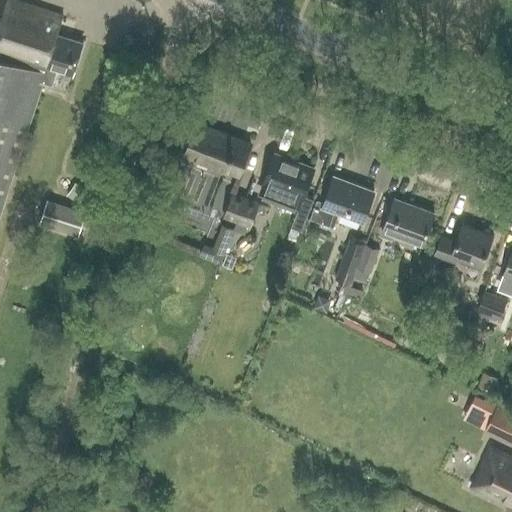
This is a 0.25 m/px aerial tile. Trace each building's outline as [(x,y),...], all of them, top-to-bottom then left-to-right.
[(38,65),(56,70),(59,71),(60,69),(76,74),(85,42),(59,34),(64,15),(13,0),(8,0),(0,26),(0,56),(37,68),(38,65)] [(0,217),(42,80),(52,83),(56,70),(38,65),(37,68),(0,56),(0,217)] [(240,174),(251,143),(198,123),(186,154),(240,174)] [(299,209),(303,198),(314,168),(276,153),(261,194),(299,209)] [(325,203),(317,200),(310,219),(334,228),(340,212),(363,220),(374,191),(336,176),(325,203)] [(87,190),(75,181),(66,194),(78,203),(87,190)] [(237,223),(247,197),(235,192),(224,218),(237,223)] [(247,197),(237,223),(251,228),(261,202),(247,197)] [(86,211),(47,199),(39,222),(78,234),(86,211)] [(423,243),(434,213),(395,199),(383,233),(392,237),(394,232),(423,243)] [(218,244),(208,240),(203,253),(228,261),(240,226),(226,221),(218,244)] [(482,264),(493,235),(464,224),(455,242),(442,237),(435,255),(456,263),(459,256),(482,264)] [(357,264),(365,243),(350,238),(335,277),(350,283),(353,277),(357,264)] [(357,264),(353,277),(367,283),(379,249),(365,243),(357,264)] [(511,251),(502,278),(511,282),(511,251)] [(476,316),(484,319),(481,326),(496,331),(508,299),(486,290),(476,316)] [(486,374),(481,385),(493,390),(498,379),(486,374)] [(511,413),(510,412),(496,406),(485,430),(511,442),(511,413)] [(511,502),(511,453),(494,445),(475,484),(511,502)]
